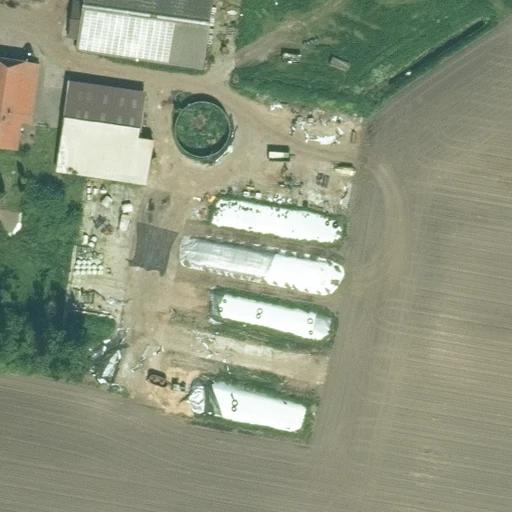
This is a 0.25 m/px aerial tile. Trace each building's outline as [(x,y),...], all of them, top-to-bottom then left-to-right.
[(78,0),(72,52),(197,68),(205,0),(78,0)] [(0,148),(12,150),(15,123),(29,125),(36,64),(0,60),(0,148)] [(64,84),(50,173),(141,187),(148,142),(134,139),(141,96),(64,84)] [(225,127),(221,118),(215,112),(207,107),(198,106),(189,107),(182,111),(176,117),(172,125),(171,134),(172,142),(177,150),(183,157),(192,160),(201,161),(210,158),(218,153),(223,145),(225,136),(225,127)] [(220,365),(229,337),(209,330),(200,358),(220,365)]
